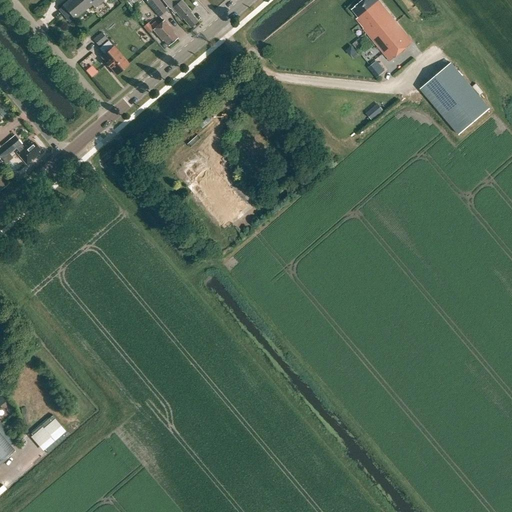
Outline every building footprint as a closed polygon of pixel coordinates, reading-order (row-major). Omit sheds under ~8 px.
[(71,15),(74,18),(92,4),(95,7),(103,0),(69,0),(63,5),(66,10),(65,11),(69,16),(71,15)] [(158,18),(166,11),(156,0),(146,0),(144,3),(158,18)] [(160,0),(161,1),(169,9),(170,8),(174,13),(176,12),(182,20),(183,19),(190,27),(197,21),(190,12),(181,1),(177,4),(176,3),(176,2),(174,0),(160,0)] [(363,28),(390,61),(413,42),(378,0),(363,0),(352,9),(361,20),(359,21),(364,27),(363,28)] [(162,41),(163,40),(168,46),(177,38),(172,32),(173,31),(164,20),(152,30),(162,41)] [(141,27),(146,33),(151,29),(146,22),(141,27)] [(102,32),(93,39),(99,46),(107,39),(102,32)] [(102,57),(116,74),(128,64),(114,47),(108,41),(99,48),(104,55),(102,57)] [(377,61),(372,65),(379,75),(385,71),(377,61)] [(420,89),(459,135),(490,109),(451,63),(420,89)] [(84,70),(89,77),(95,72),(90,65),(84,70)] [(377,103),(365,113),(371,120),(383,110),(377,103)] [(248,162),(254,132),(242,129),(235,159),(248,162)] [(40,150),(33,142),(31,144),(29,142),(23,147),(21,144),(22,144),(15,136),(0,147),(0,159),(1,160),(16,148),(18,151),(16,153),(27,165),(40,154),(38,152),(40,150)] [(187,184),(184,186),(217,226),(243,205),(210,164),(203,170),(196,160),(179,174),(187,184)] [(0,189),(9,182),(0,172),(0,189)] [(27,436),(39,450),(62,430),(51,416),(27,436)] [(0,463),(15,451),(0,433),(0,463)] [(23,472),(41,454),(37,450),(18,468),(23,472)]
